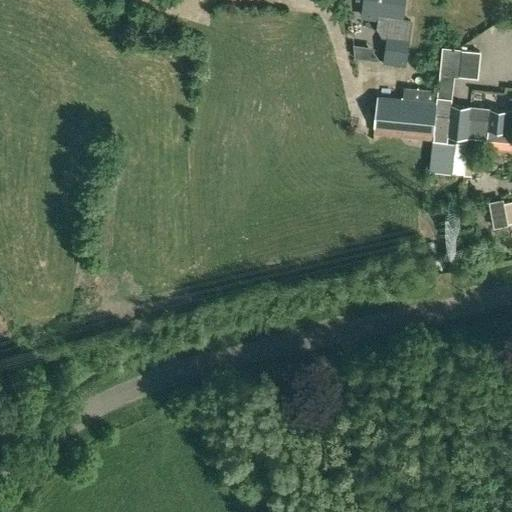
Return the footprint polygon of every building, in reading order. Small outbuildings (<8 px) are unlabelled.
[(365,0),(363,15),(382,18),(380,26),(386,33),(389,33),(386,60),(405,63),(411,22),(402,21),(404,0),(365,0)] [(112,26),(110,37),(123,38),(124,27),(112,26)] [(455,76),(456,76),(459,77),(459,75),(478,77),(481,51),(462,49),(459,48),(443,47),(440,75),(455,76)] [(511,110),(491,109),(472,106),(451,104),(452,98),(455,76),(440,75),(438,97),(437,102),(436,113),(511,121),(511,110)] [(375,127),(434,133),(437,102),(378,97),(375,127)] [(434,133),(468,137),(488,140),(511,142),(511,121),(436,113),(434,133)] [(464,170),(463,175),(471,176),(473,161),(470,161),(465,160),(464,170)]
